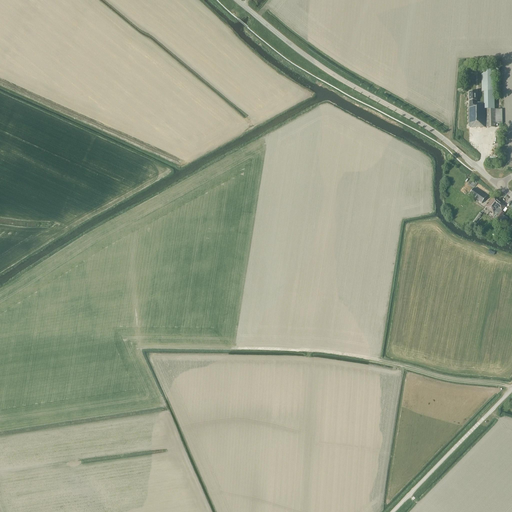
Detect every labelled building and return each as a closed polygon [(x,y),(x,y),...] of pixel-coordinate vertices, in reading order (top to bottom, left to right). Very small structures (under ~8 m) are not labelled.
[(482,92),(493,92),(493,70),(481,70),(482,92)] [(476,103),(476,92),(469,92),(469,108),(468,108),(468,128),(495,127),(495,125),(502,124),(502,109),(494,109),(487,109),(487,118),(486,103),(476,103)] [(482,203),(486,197),(474,188),(470,195),(482,203)] [(496,206),(499,201),(494,197),(490,203),(488,202),(485,206),(490,211),(495,205),(496,206)] [(495,205),(490,211),(493,213),(498,208),(501,211),(505,206),(499,201),(496,206),(495,205)] [(498,222),(504,214),(501,211),(494,219),(498,222)] [(475,224),(482,215),(479,213),(473,222),(475,224)] [(505,224),(508,219),(503,216),(500,221),(505,224)]
